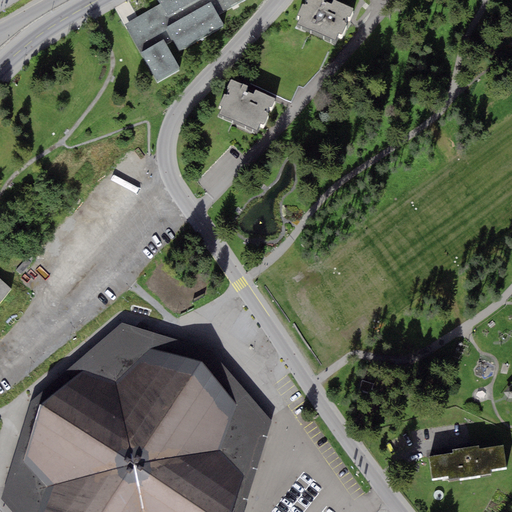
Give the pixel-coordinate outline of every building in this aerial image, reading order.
[(132,20),(124,24),(157,82),(180,69),(172,55),(224,25),(218,14),(242,0),(159,0),(161,3),(132,20)] [(323,0),(306,0),(305,5),(303,4),(298,15),(301,16),(297,24),(335,41),(338,34),(341,35),(346,23),(344,22),(347,16),(349,17),(353,8),(334,0),(333,0),(332,4),(324,0),(323,0)] [(247,87),(230,79),(226,87),(230,89),(227,95),(224,94),(219,105),(222,107),(219,113),(256,130),(260,123),(264,124),(269,114),(266,112),(269,105),(272,106),(275,99),(255,90),(253,94),(245,91),(247,87)] [(0,303),(11,289),(0,278),(0,303)] [(40,401),(24,463),(48,489),(40,511),(232,511),(243,472),(217,450),(237,405),(203,363),(150,350),(116,382),(85,372),(70,380),(40,401)] [(478,446),(452,449),(453,454),(429,457),(432,478),(449,476),(449,480),(491,474),(490,469),(506,467),(503,445),(479,449),(478,446)]
